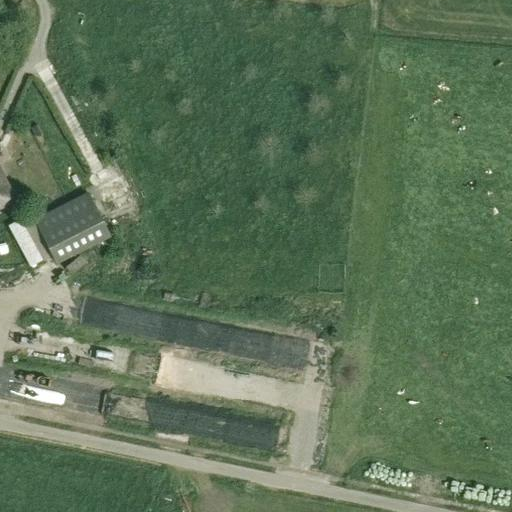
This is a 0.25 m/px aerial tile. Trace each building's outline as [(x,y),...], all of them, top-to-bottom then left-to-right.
[(0,211),(14,205),(0,175),(0,211)] [(111,189),(114,197),(103,200),(115,246),(140,240),(127,185),(111,189)] [(109,238),(87,195),(51,213),(73,256),(109,238)] [(99,252),(103,272),(127,268),(124,248),(99,252)] [(201,326),(202,343),(236,342),(235,324),(201,326)]
